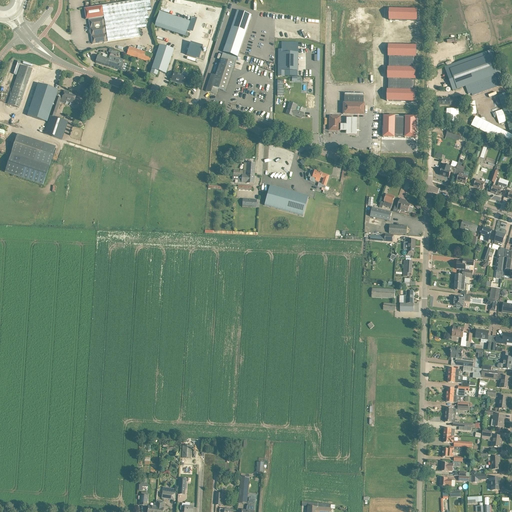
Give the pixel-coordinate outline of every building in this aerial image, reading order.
[(87,8),(92,44),(139,37),(134,1),(87,8)] [(160,12),(155,27),(185,37),(190,22),(195,24),(200,7),(185,2),(180,19),(160,12)] [(340,13),(340,37),(351,37),(351,36),(362,36),(362,37),(362,38),(373,38),(373,37),(385,37),(385,11),(373,11),(373,10),(362,10),(362,11),(351,11),(351,13),(340,13)] [(388,10),(388,21),(416,21),(416,10),(388,10)] [(237,12),(223,54),(237,58),(251,16),(237,12)] [(450,42),(463,40),(462,34),(449,36),(450,42)] [(298,42),(281,42),(281,50),(278,50),(277,77),(285,77),(285,76),(297,76),(298,42)] [(152,68),(150,73),(155,75),(155,74),(157,74),(158,72),(160,72),(166,74),(174,50),(160,45),(152,68)] [(129,47),(127,55),(153,64),(155,57),(152,56),(152,54),(129,47)] [(388,91),(388,103),(416,103),(416,92),(415,92),(415,81),(416,81),(417,70),(415,70),(416,58),(417,59),(417,47),(389,47),(389,58),(390,58),(390,69),(389,69),(388,80),(390,80),(389,91),(388,91)] [(466,87),(468,94),(471,93),(472,96),(477,94),(500,86),(499,81),(503,79),(493,50),(446,67),(447,71),(446,71),(453,91),(466,87)] [(207,92),(209,91),(210,91),(209,93),(216,95),(218,89),(226,92),(237,59),(222,54),(215,76),(211,74),(206,92),(207,92)] [(98,55),(95,63),(121,71),(122,71),(125,72),(128,64),(124,62),(124,64),(122,64),(124,60),(115,57),(110,56),(109,57),(107,56),(106,58),(98,55)] [(17,107),(22,92),(25,93),(29,80),(33,69),(21,65),(17,77),(8,104),(17,107)] [(340,68),(340,78),(344,78),(344,93),(363,94),(363,78),(365,78),(365,68),(340,68)] [(178,82),(183,84),(184,83),(184,82),(186,76),(174,72),(172,80),(176,82),(176,81),(178,82)] [(27,116),(47,123),(58,90),(38,84),(27,116)] [(60,102),(65,104),(66,101),(73,103),(76,95),(64,91),(62,99),(57,97),(44,134),(62,140),(60,139),(66,121),(55,118),(60,102)] [(344,104),(343,104),(343,114),(363,115),(363,104),(363,94),(344,93),(344,104)] [(499,97),(511,135),(511,134),(511,107),(508,94),(499,97)] [(290,103),(286,114),(292,116),(292,115),(302,118),(303,113),(300,112),(301,107),(297,106),(297,105),(290,103)] [(383,136),(383,138),(385,138),(395,138),(395,137),(405,137),(405,138),(416,138),(416,137),(417,117),(406,117),(406,118),(395,118),(395,117),(385,116),(384,116),(384,136),(383,136)] [(339,131),(339,128),(340,117),(330,117),(329,131),(339,131)] [(357,135),(357,119),(346,118),(346,125),(341,125),(341,131),(346,131),(346,135),(357,135)] [(453,131),(448,130),(446,136),(459,141),(460,140),(465,142),(467,136),(453,131)] [(11,154),(49,167),(55,148),(17,135),(11,154)] [(11,154),(5,172),(43,185),(49,167),(11,154)] [(490,182),(494,183),(498,172),(497,172),(498,170),(499,170),(502,163),(497,161),(490,182)] [(233,176),(232,180),(238,181),(238,183),(242,183),(246,183),(246,184),(250,184),(254,184),(254,176),(255,169),(255,164),(247,163),(247,171),(243,171),(243,175),(242,175),(240,175),(239,177),(233,176)] [(440,175),(449,178),(451,173),(455,174),(456,172),(456,169),(451,167),(444,165),(442,168),(440,175)] [(461,167),(458,166),(456,169),(456,172),(459,173),(457,181),(466,184),(468,177),(464,175),(464,173),(463,173),(465,168),(461,167)] [(315,181),(319,182),(322,173),(314,171),(312,177),(310,178),(309,180),(311,182),(315,183),(315,181)] [(329,175),(329,176),(325,174),(320,188),(325,189),(331,191),(334,183),(338,184),(340,178),(329,175)] [(476,180),(475,182),(474,187),(483,190),(485,183),(476,180)] [(493,185),(492,188),(491,193),(500,196),(504,184),(499,183),(497,187),(493,185)] [(264,206),(303,216),(308,197),(270,186),(264,206)] [(395,197),(387,195),(383,206),(391,208),(395,197)] [(259,208),(260,200),(257,200),(242,199),(242,207),(256,208),(259,208)] [(400,210),(408,213),(411,205),(406,204),(407,202),(404,201),(400,199),(397,208),(395,207),(393,212),(399,214),(400,210)] [(370,217),(390,221),(392,213),(372,208),(370,217)] [(478,227),(463,221),(461,227),(460,231),(469,235),(470,234),(475,235),(478,227)] [(407,235),(407,227),(390,226),(389,233),(407,235)] [(480,240),(488,243),(489,238),(490,238),(492,231),(484,228),(482,233),(480,240)] [(498,233),(496,238),(494,245),(502,247),(505,236),(498,233)] [(404,243),(404,250),(405,251),(408,251),(408,255),(414,256),(414,252),(415,252),(415,240),(408,240),(408,243),(405,243),(404,243)] [(487,261),(491,249),(487,247),(483,260),(487,261)] [(499,250),(496,272),(497,272),(496,279),(502,279),(502,272),(503,273),(503,271),(506,250),(501,248),(500,250),(499,250)] [(503,277),(504,278),(505,276),(510,277),(511,277),(511,272),(511,257),(511,258),(511,253),(511,251),(506,250),(503,271),(503,277)] [(412,261),(409,261),(404,261),(403,277),(409,277),(409,273),(411,273),(412,261)] [(463,263),(457,263),(457,270),(463,270),(462,273),(473,275),(473,271),(470,270),(470,266),(468,266),(468,264),(466,263),(463,263)] [(455,280),(454,282),(456,283),(457,283),(462,284),(465,284),(470,285),(470,278),(473,279),(473,275),(462,273),(462,276),(461,276),(459,276),(456,276),(456,280),(455,280)] [(454,284),(454,286),(455,287),(455,291),(457,291),(460,291),(461,291),(467,291),(470,291),(471,285),(470,285),(465,284),(462,284),(457,283),(456,283),(455,284),(454,284)] [(501,290),(491,288),(490,299),(499,301),(501,290)] [(372,298),(395,299),(395,290),(372,289),(372,298)] [(406,296),(404,296),(404,303),(401,303),(401,312),(414,312),(414,304),(414,292),(406,292),(406,296)] [(454,302),(454,306),(457,307),(457,308),(460,308),(460,307),(463,308),(464,301),(470,302),(471,296),(465,295),(464,295),(464,298),(455,297),(455,299),(455,300),(454,300),(454,302)] [(496,301),(487,299),(486,305),(490,305),(490,311),(495,312),(496,301)] [(511,305),(503,304),(502,313),(511,313),(511,305)] [(467,342),(467,347),(470,348),(471,343),(472,334),(468,334),(467,334),(464,334),(464,329),(453,327),(452,336),(453,336),(458,336),(463,337),(463,338),(462,342),(467,342)] [(481,342),(487,343),(487,340),(488,340),(489,332),(477,330),(476,338),(481,339),(481,342)] [(496,337),(496,343),(499,343),(506,344),(506,343),(509,343),(511,343),(511,334),(504,334),(504,335),(503,338),(499,337),(496,337)] [(451,365),(464,367),(473,368),(474,360),(464,359),(465,356),(462,355),(463,350),(451,348),(450,354),(451,354),(451,358),(457,359),(456,366),(452,365),(451,365)] [(503,353),(502,359),(504,360),(503,364),(500,363),(499,364),(498,364),(498,365),(498,366),(498,367),(498,368),(499,368),(500,368),(508,370),(509,370),(511,370),(511,369),(511,370),(511,362),(511,357),(508,357),(508,353),(503,353)] [(473,373),(473,378),(480,379),(482,369),(473,368),(464,367),(463,372),(473,373)] [(482,370),(481,378),(489,379),(496,380),(501,381),(500,388),(504,389),(509,389),(508,389),(509,383),(510,378),(508,377),(503,377),(497,376),(498,372),(491,371),(482,370)] [(455,376),(449,376),(448,383),(455,383),(462,384),(462,387),(470,387),(470,386),(476,386),(476,383),(470,383),(470,381),(458,380),(459,377),(455,376)] [(446,393),(446,396),(447,396),(449,396),(457,396),(461,397),(465,397),(465,391),(458,391),(458,390),(457,390),(454,389),(453,389),(448,389),(447,392),(446,393)] [(507,398),(502,397),(500,397),(498,409),(506,409),(507,405),(506,405),(507,402),(507,398)] [(453,409),(446,409),(445,422),(452,423),(453,423),(453,426),(459,427),(472,428),(475,428),(482,429),(483,424),(476,423),(475,424),(474,424),(455,423),(456,410),(453,409)] [(494,415),(493,420),(496,420),(495,427),(504,428),(504,427),(503,427),(504,420),(505,420),(505,416),(494,415)] [(502,437),(493,436),(491,447),(498,448),(499,448),(501,448),(502,437)] [(182,446),(182,458),(191,459),(191,446),(182,446)] [(449,450),(443,449),(443,457),(448,458),(448,457),(453,458),(454,448),(452,447),(449,447),(449,450)] [(500,458),(495,458),(491,458),(492,470),(500,470),(500,469),(499,469),(499,462),(500,462),(500,458)] [(449,464),(442,463),(442,471),(452,472),(453,464),(449,464)] [(472,475),(472,476),(469,476),(469,483),(472,483),(479,483),(479,480),(487,480),(487,475),(472,475)] [(249,478),(240,477),(238,503),(246,504),(249,478)] [(447,479),(441,478),(440,487),(447,487),(452,487),(452,480),(447,479)] [(143,483),(143,479),(139,479),(139,490),(142,491),(142,487),(148,487),(148,484),(143,483)] [(495,479),(491,479),(491,486),(492,491),(496,491),(501,491),(500,484),(500,482),(500,479),(495,479)] [(167,492),(162,491),(161,498),(170,500),(171,490),(167,489),(167,492)] [(141,495),(140,495),(139,505),(147,506),(148,496),(148,493),(141,492),(141,495)] [(241,511),(253,511),(254,511),(255,499),(249,498),(249,502),(248,502),(247,506),(246,510),(242,510),(241,511)] [(154,507),(148,506),(147,511),(155,511),(157,503),(157,501),(156,501),(156,503),(154,503),(154,507)] [(157,503),(155,511),(163,511),(164,508),(163,508),(163,502),(157,501),(157,503)] [(306,511),(330,511),(330,508),(334,508),(334,505),(302,502),(302,506),(307,507),(306,511)]
